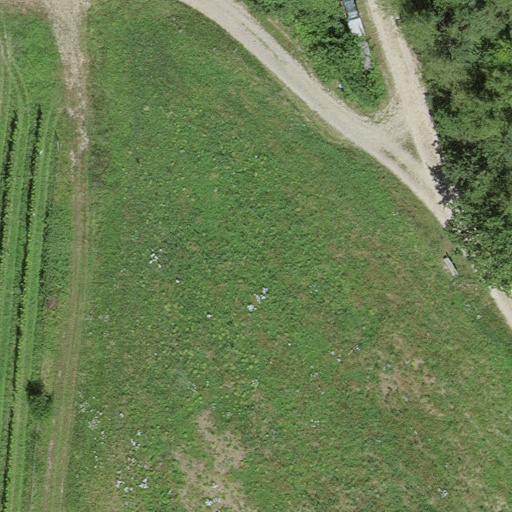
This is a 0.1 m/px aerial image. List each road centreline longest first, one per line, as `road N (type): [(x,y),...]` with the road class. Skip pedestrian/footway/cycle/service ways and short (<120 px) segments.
road 1 (track): [(365,0),(440,213),(511,321)]
road 2 (track): [(214,0),(440,213)]
